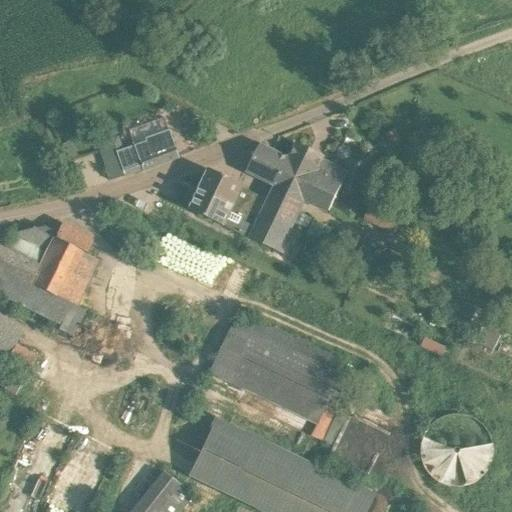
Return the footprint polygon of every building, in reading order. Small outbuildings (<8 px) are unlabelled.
[(171,135),(118,155),(102,160),(110,182),(125,177),(143,170),(143,171),(179,158),(171,135)] [(303,200),(329,212),(342,186),(316,174),(325,156),(298,143),(290,161),(260,146),(246,173),(247,174),(276,188),(277,188),(278,188),(303,200)] [(208,172),(199,191),(233,207),(248,214),(256,197),(241,189),(242,186),(208,170),(208,172)] [(276,188),(260,220),(287,232),(303,200),(278,188),(277,188),(276,188)] [(303,239),(287,232),(260,220),(256,230),(243,224),(248,214),(233,207),(199,191),(190,210),(189,211),(293,260),(303,239)] [(363,218),(391,233),(404,207),(376,193),(363,218)] [(0,250),(0,272),(56,300),(56,299),(79,252),(55,240),(57,236),(44,229),(41,234),(32,229),(31,231),(13,235),(2,252),(0,250)] [(0,272),(0,297),(59,327),(70,305),(56,299),(56,300),(0,272)] [(317,425),(326,408),(341,376),(234,325),(210,374),(317,425)] [(368,511),(376,496),(218,420),(189,480),(255,511),(368,511)] [(494,448),(493,445),(491,442),(490,439),(488,436),(486,433),(484,431),(481,428),(479,426),(476,425),(473,423),(470,422),(466,421),(463,420),(460,420),(456,420),(453,420),(449,421),(446,422),(443,423),(440,425),(437,427),(435,429),(432,431),(430,434),(428,437),(426,439),(425,443),(424,446),(423,449),(422,452),(422,456),(422,459),(423,462),(423,466),(424,469),(426,472),(427,475),(429,478),(431,480),(434,483),(436,485),(439,487),(442,489),(445,490),(448,491),(452,492),(455,492),(459,492),(462,492),(465,492),(469,491),(472,490),(475,488),(478,487),(481,485),(483,483),(485,480),(488,477),(489,475),(491,472),(492,468),(493,465),(494,462),(494,459),(494,455),(494,452),(494,448)] [(182,511),(193,499),(162,474),(131,511),(182,511)]
